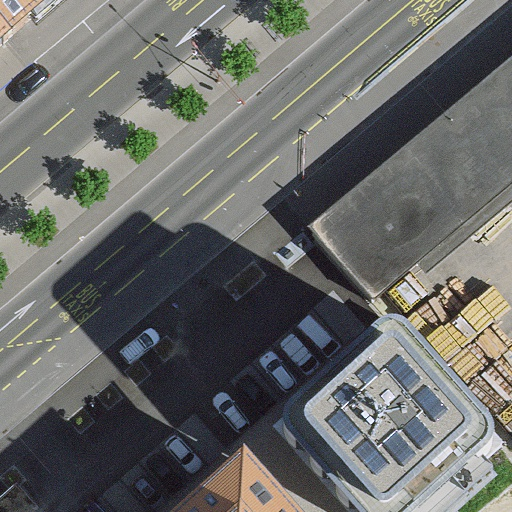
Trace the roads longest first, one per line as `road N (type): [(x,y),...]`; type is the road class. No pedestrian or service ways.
road 1 (primary): [(0,348),(412,0)]
road 2 (primary): [(203,0),(0,170)]
